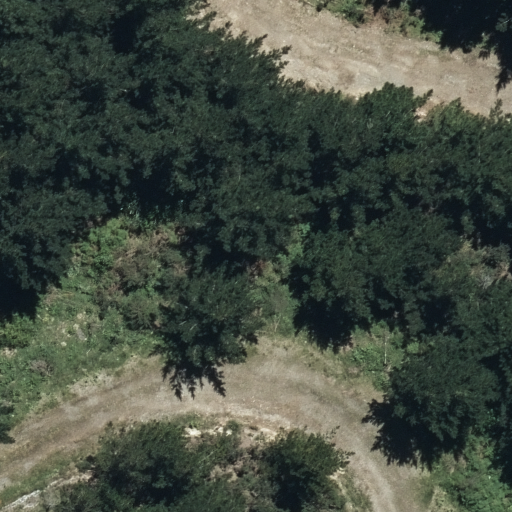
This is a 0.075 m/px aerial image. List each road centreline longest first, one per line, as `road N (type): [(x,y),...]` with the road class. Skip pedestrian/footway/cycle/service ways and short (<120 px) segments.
road 1 (track): [(0,462),(76,425),(189,396),(274,399),(354,460),(379,511)]
road 2 (track): [(511,103),(389,81),(297,45),(251,0)]
